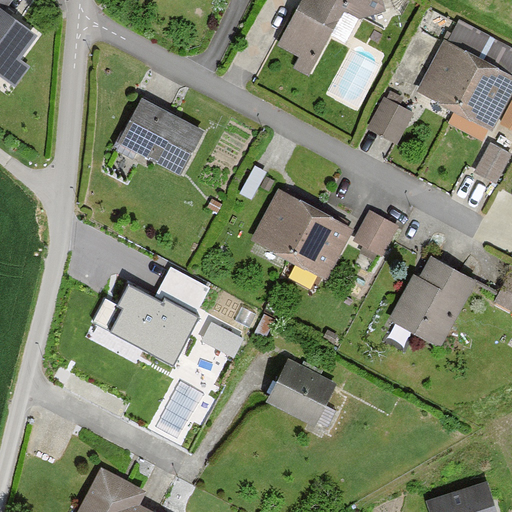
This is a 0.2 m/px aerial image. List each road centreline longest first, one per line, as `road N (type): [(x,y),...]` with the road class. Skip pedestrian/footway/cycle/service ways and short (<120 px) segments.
road 1 (residential): [(0,495),(66,202)]
road 2 (residential): [(66,202),(81,0)]
